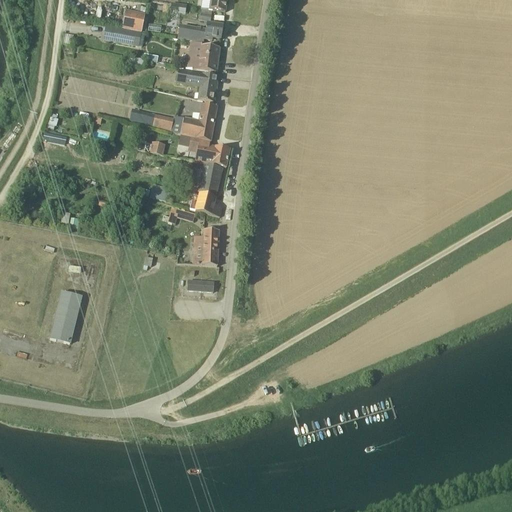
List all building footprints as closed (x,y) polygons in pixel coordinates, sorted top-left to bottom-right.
[(225,13),(226,0),(204,0),(203,10),(225,13)] [(125,12),(122,30),(141,34),(144,16),(125,12)] [(210,23),(211,16),(200,14),(199,21),(210,23)] [(192,42),(192,39),(211,42),(212,39),(220,41),(222,28),(206,25),(205,32),(179,27),(177,36),(177,39),(192,42)] [(138,49),(141,35),(110,28),(107,42),(138,49)] [(215,74),(218,49),(201,47),(202,45),(191,43),(189,64),(193,64),(192,71),(215,74)] [(143,61),(157,64),(158,58),(144,55),(143,61)] [(143,67),(144,62),(130,59),(129,64),(143,67)] [(213,104),(217,77),(178,71),(176,86),(199,88),(197,101),(213,104)] [(190,139),(209,143),(210,144),(217,108),(201,105),(197,122),(182,119),(178,137),(190,139)] [(174,121),(146,113),(132,110),(129,123),(170,134),(174,121)] [(225,170),(229,151),(215,148),(207,150),(209,143),(190,139),(187,152),(196,154),(194,163),(225,170)] [(165,147),(152,144),(150,154),(162,157),(165,147)] [(213,206),(215,198),(222,170),(203,165),(197,193),(193,192),(188,211),(219,219),(221,208),(213,206)] [(167,203),(170,190),(153,186),(150,199),(167,203)] [(171,209),(168,219),(167,224),(170,225),(172,225),(175,226),(177,219),(179,211),(171,209)] [(78,221),(69,219),(67,229),(77,230),(78,221)] [(216,268),(218,232),(203,232),(202,244),(194,244),(193,267),(216,268)] [(187,282),(187,292),(212,294),(213,284),(187,282)] [(61,294),(50,341),(70,346),(81,299),(61,294)]
